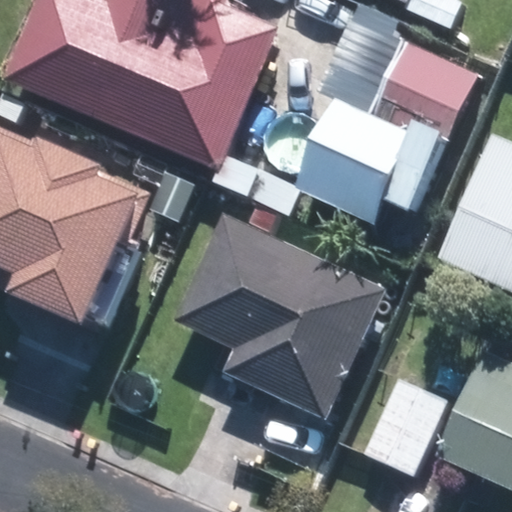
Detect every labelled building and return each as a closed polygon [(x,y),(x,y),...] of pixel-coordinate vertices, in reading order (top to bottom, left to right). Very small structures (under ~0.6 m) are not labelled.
[(117,0),(58,0),(22,83),(239,177),(303,32),(234,2),(217,42),(192,31),(205,0),(128,0),(127,4),(117,0)] [(462,0),(424,0),(420,10),(462,30),(474,5),(462,0)] [(478,74),(411,43),(384,101),(452,132),(478,74)] [(337,92),(296,183),(376,220),(388,194),(418,129),(369,106),(337,92)] [(66,150),(0,119),(0,254),(50,277),(41,297),(112,330),(174,199),(133,180),(138,169),(71,139),(66,150)] [(511,144),(494,136),(438,256),(511,289),(511,144)] [(402,291),(244,220),(197,324),(252,349),(240,375),(342,422),(402,291)] [(511,357),(500,352),(453,455),(511,481),(511,357)] [(462,404),(411,381),(378,453),(430,476),(462,404)]
